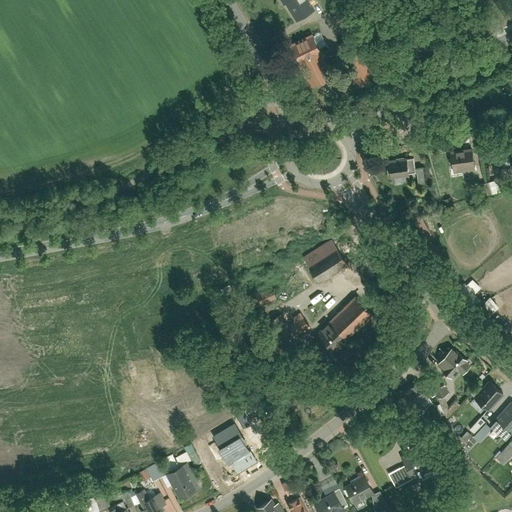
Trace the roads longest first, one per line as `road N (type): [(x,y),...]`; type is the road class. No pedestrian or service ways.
road 1 (residential): [(211,511),(350,420),(454,321)]
road 2 (tertiary): [(0,255),(184,216),(291,162)]
road 3 (track): [(0,212),(152,174),(215,143),(280,96)]
road 4 (residential): [(454,321),(342,177)]
road 5 (unclassified): [(233,0),(298,130)]
road 6 (tertiary): [(384,111),(511,41)]
road 7 (residential): [(384,111),(411,143),(511,126)]
